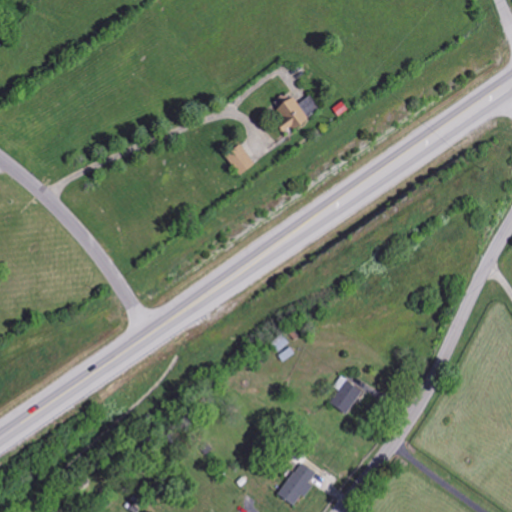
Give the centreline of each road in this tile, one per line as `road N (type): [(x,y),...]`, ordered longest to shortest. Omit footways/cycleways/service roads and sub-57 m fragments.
road 1 (trunk): [(0,439),(511,84)]
road 2 (tertiary): [(511,222),(405,426),(338,511)]
road 3 (residential): [(150,336),(95,251),(0,159)]
